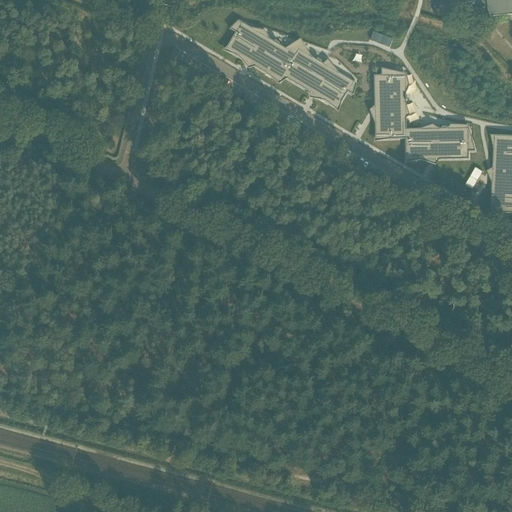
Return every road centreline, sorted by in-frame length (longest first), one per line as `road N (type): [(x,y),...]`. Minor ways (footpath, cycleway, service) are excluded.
road 1 (unclassified): [(511,380),(124,179)]
road 2 (residential): [(154,39),(177,44),(511,244)]
road 3 (unclassified): [(124,179),(0,113)]
